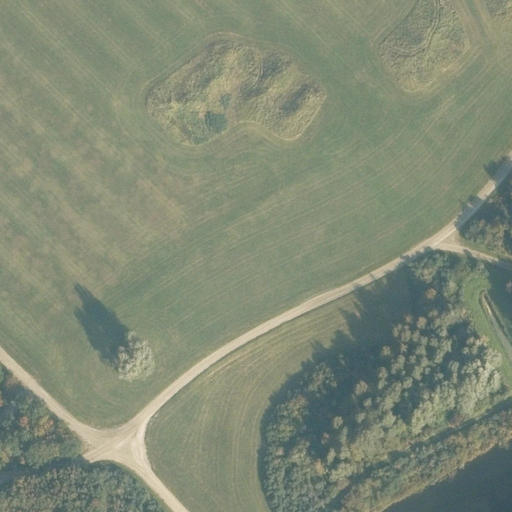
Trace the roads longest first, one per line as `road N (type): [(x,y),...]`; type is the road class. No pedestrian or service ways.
road 1 (track): [(0,353),(93,444),(113,451),(255,327),(448,235),(511,152)]
road 2 (track): [(0,478),(113,451),(177,511)]
